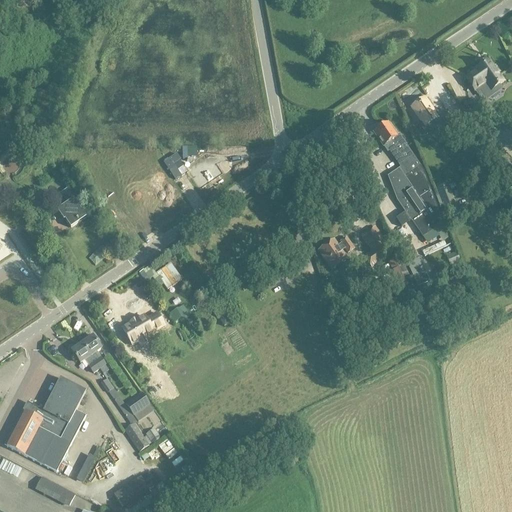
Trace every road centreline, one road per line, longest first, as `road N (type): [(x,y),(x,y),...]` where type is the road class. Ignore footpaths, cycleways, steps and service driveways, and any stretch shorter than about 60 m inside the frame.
road 1 (unclassified): [(0,353),(284,157)]
road 2 (unclassified): [(284,157),(511,1)]
road 3 (unclassified): [(284,157),(256,0)]
